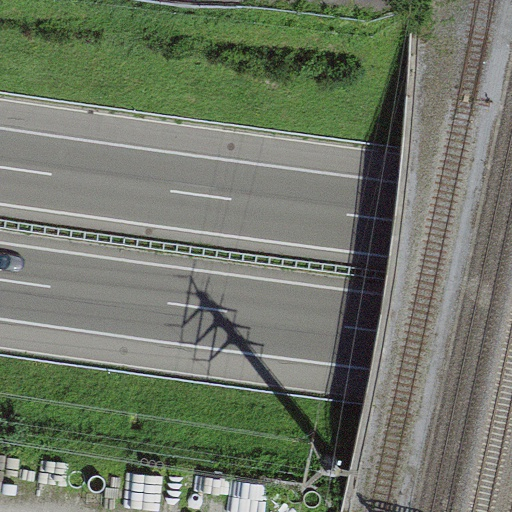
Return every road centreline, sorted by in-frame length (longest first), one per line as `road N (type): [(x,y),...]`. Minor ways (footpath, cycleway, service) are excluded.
road 1 (motorway): [(511,233),(0,165)]
road 2 (motorway): [(0,283),(511,350)]
